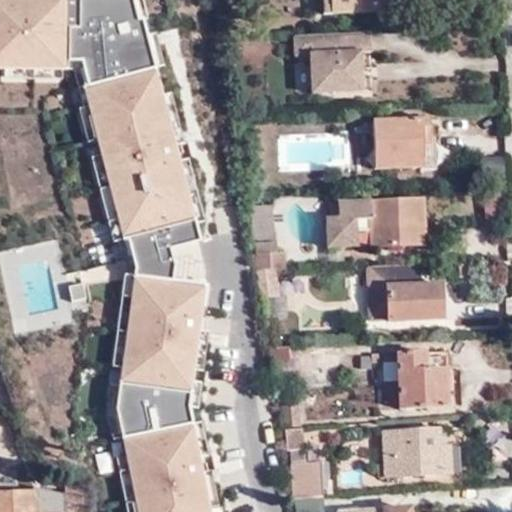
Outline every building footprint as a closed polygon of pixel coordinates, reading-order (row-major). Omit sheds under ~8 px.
[(155,511),(218,511),(172,279),(175,278),(168,243),(192,239),(143,0),(0,0),(0,75),(65,62),(155,511)] [(379,0),(322,0),(323,14),(379,13),(379,0)] [(403,12),(402,0),(379,0),(379,13),(403,12)] [(371,53),(370,34),(295,37),(294,56),(310,56),(312,94),(361,92),(360,54),(371,53)] [(376,166),(432,165),(430,117),(375,119),(376,166)] [(250,121),(239,121),(239,133),(250,133),(250,121)] [(369,166),(369,133),(355,134),(355,166),(369,166)] [(482,198),(484,217),(505,215),(503,196),(482,198)] [(417,225),(424,225),(423,199),(341,203),(341,220),(333,220),(329,220),(329,247),(358,246),(358,230),(374,229),(374,247),(416,246),(417,225)] [(341,220),(341,203),(333,204),(333,220),(341,220)] [(258,269),(285,268),(284,250),(276,251),(276,239),(274,239),(273,204),(249,204),(250,225),(253,240),(255,240),(255,249),(258,269)] [(425,245),(424,225),(417,225),(416,246),(425,245)] [(385,320),(440,318),(439,282),(420,284),(419,264),(366,266),(366,286),(384,286),(385,318),(385,320)] [(367,318),(385,318),(384,286),(366,286),(367,318)] [(445,409),(444,353),(397,354),(399,410),(445,409)] [(285,428),(299,427),(298,406),(285,407),(285,428)] [(282,428),(285,444),(300,442),(299,427),(285,428),(282,428)] [(387,476),(450,472),(449,446),(439,447),(438,428),(385,430),(387,476)] [(295,499),(323,498),(321,463),(290,464),(292,499),(295,499)] [(64,485),(65,511),(80,511),(80,485),(64,485)] [(0,511),(48,511),(48,499),(35,499),(34,490),(0,490),(0,511)] [(323,511),(323,498),(295,499),(295,511),(323,511)]
